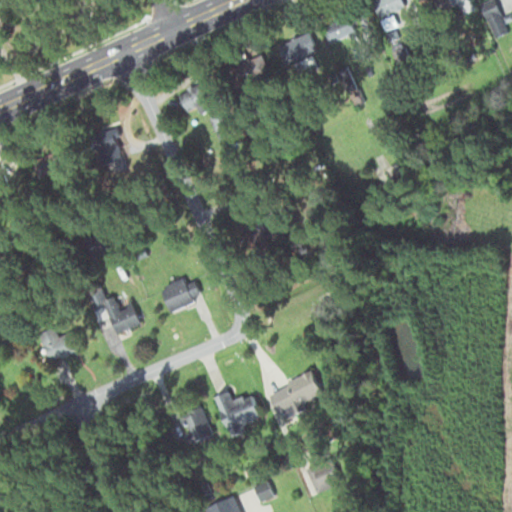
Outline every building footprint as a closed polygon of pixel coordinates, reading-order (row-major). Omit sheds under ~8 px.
[(380,18),(385,30),(398,24),(392,12),(380,18)] [(325,24),(330,43),(356,35),(350,16),(325,24)] [(317,70),(312,53),(317,51),(312,37),(285,46),(296,77),(317,70)] [(403,66),(412,60),(398,41),(389,47),(403,66)] [(177,95),(189,111),(197,105),(202,113),(218,103),(201,79),(177,95)] [(220,139),(236,130),(224,108),(208,117),(220,139)] [(321,135),(328,151),(373,131),(366,115),(321,135)] [(103,164),(118,166),(123,129),(107,127),(103,164)] [(379,184),(400,177),(395,163),(375,170),(379,184)] [(16,199),(5,188),(0,192),(0,199),(7,208),(16,199)] [(117,312),(116,298),(108,298),(111,329),(137,327),(136,311),(117,312)] [(47,357),(90,350),(86,329),(44,336),(47,357)] [(305,410),(302,403),(323,394),(314,371),(269,390),(282,420),(305,410)] [(262,420),(253,392),(234,398),(232,391),(217,395),(228,431),(262,420)] [(205,434),(197,409),(184,413),(192,438),(205,434)] [(341,483),(335,466),(310,476),(316,492),(341,483)] [(208,504),(209,511),(246,511),(243,496),(208,504)]
